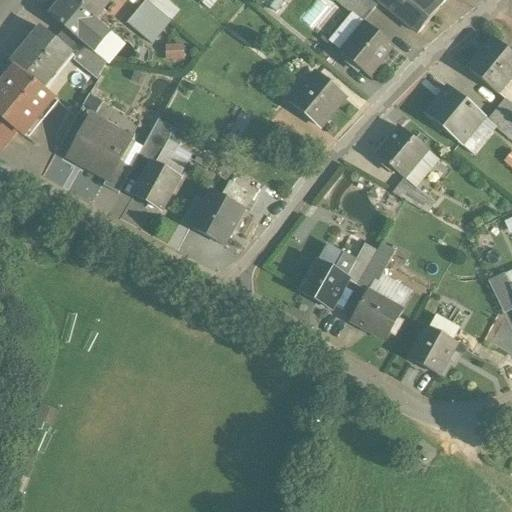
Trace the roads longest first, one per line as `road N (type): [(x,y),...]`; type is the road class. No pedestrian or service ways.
road 1 (residential): [(219,299),(373,112),(491,11),(511,13)]
road 2 (residential): [(219,299),(436,418),(511,404)]
road 3 (residential): [(0,184),(219,299)]
